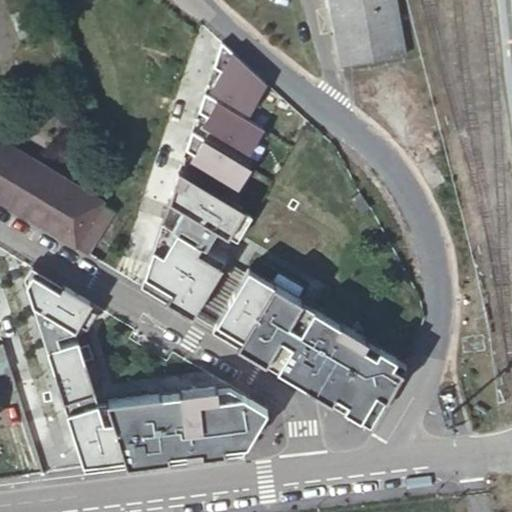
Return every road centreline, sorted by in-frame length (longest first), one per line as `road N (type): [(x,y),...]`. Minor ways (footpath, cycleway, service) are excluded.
road 1 (unclassified): [(0,214),(298,405),(309,474)]
road 2 (residential): [(309,474),(0,508)]
road 3 (residential): [(309,474),(484,450)]
